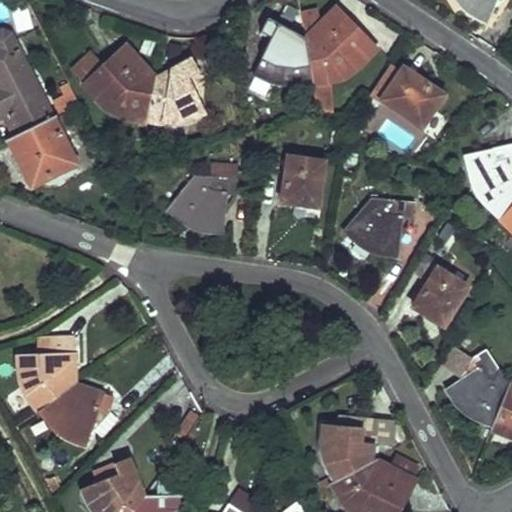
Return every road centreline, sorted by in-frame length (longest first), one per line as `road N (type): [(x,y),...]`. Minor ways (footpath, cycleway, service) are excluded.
road 1 (residential): [(380,342),(275,396),(234,401),(202,378),(141,263)]
road 2 (residential): [(141,263),(297,280),(333,295),(380,342)]
road 3 (residential): [(380,342),(476,511)]
road 4 (residential): [(0,206),(141,263)]
road 5 (residential): [(511,80),(395,0)]
